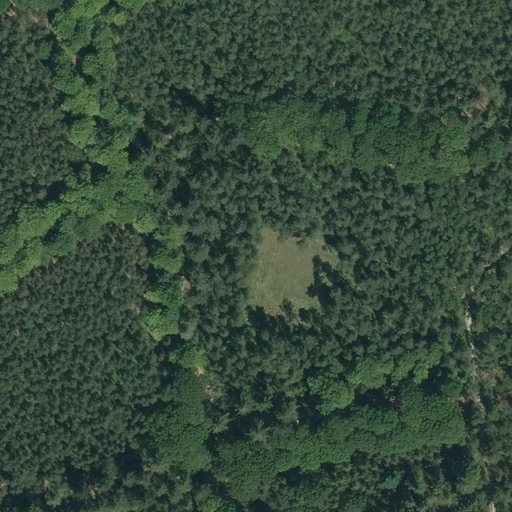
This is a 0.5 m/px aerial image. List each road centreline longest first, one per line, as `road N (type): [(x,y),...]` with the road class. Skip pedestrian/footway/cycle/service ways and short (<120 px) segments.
road 1 (track): [(0,251),(155,143),(198,124),(293,114),(447,135),(511,125)]
road 2 (track): [(490,511),(470,331),(483,270),(511,244)]
